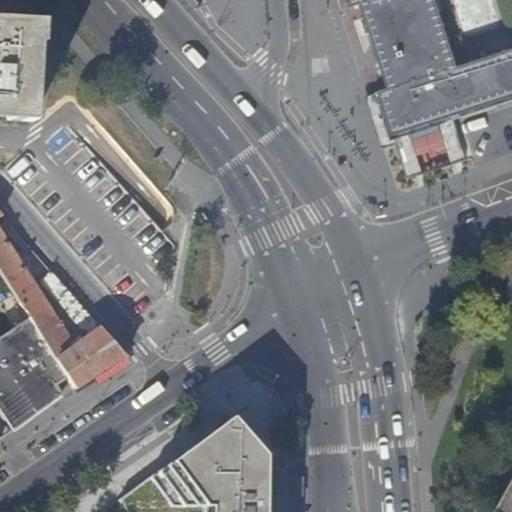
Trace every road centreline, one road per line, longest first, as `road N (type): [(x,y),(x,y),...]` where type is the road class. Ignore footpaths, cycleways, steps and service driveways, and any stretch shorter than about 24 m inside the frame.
road 1 (primary): [(91,0),(232,159),(280,245),(303,309)]
road 2 (residential): [(171,388),(0,190)]
road 3 (primary): [(397,511),(356,279)]
road 4 (primary): [(356,279),(325,203),(245,99)]
road 5 (tertiary): [(0,505),(171,388)]
road 6 (primary): [(303,309),(325,397),(327,511)]
road 7 (unknown): [(23,113),(68,86),(86,95),(155,184)]
road 8 (unknown): [(23,113),(154,241)]
road 9 (tertiary): [(511,209),(434,235),(356,279)]
road 10 (tertiary): [(171,388),(303,309)]
road 11 (primary): [(245,99),(156,0)]
